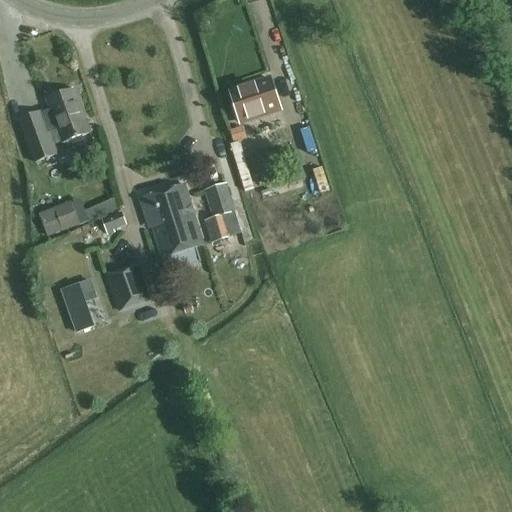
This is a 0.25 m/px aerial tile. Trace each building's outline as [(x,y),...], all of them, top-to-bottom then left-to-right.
[(280,111),(270,80),(231,93),(241,124),(280,111)] [(47,101),(51,112),(41,115),(40,114),(19,121),(35,165),(56,157),(48,135),(57,131),(62,145),(90,135),(85,121),(74,91),(47,101)] [(242,129),(231,132),(234,144),(245,140),(242,129)] [(153,196),(139,200),(148,225),(151,224),(162,259),(170,257),(175,270),(199,262),(200,263),(196,249),(204,246),(185,186),(153,196)] [(206,192),(214,220),(205,223),(212,244),(242,235),(226,186),(206,192)] [(86,223),(118,212),(113,197),(81,209),(86,223)] [(42,223),(48,237),(79,225),(73,210),(42,223)] [(113,231),(126,226),(121,214),(102,221),(108,236),(114,233),(113,231)] [(119,312),(150,300),(137,265),(106,276),(119,312)] [(90,283),(62,293),(76,334),(93,328),(85,304),(96,300),(90,283)] [(121,333),(129,349),(140,343),(132,327),(121,333)]
